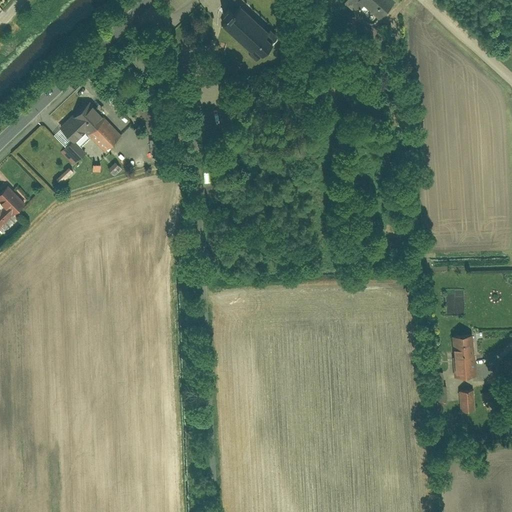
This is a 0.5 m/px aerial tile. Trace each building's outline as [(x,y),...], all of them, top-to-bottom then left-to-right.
[(360,0),(377,15),(390,0),(360,0)] [(255,57),(275,35),(268,29),(267,30),(239,5),(222,24),(250,50),(248,51),(255,57)] [(86,131),(89,134),(108,117),(92,100),(63,125),(77,140),(86,131)] [(108,117),(89,134),(104,151),(123,134),(108,117)] [(164,149),(162,132),(153,133),(153,138),(151,138),(152,150),(164,149)] [(87,152),(77,140),(69,147),(79,159),(87,152)] [(110,168),(114,173),(122,166),(117,161),(110,168)] [(76,172),(71,165),(58,176),(64,183),(76,172)] [(155,168),(156,190),(173,189),(172,168),(155,168)] [(12,185),(0,195),(0,226),(0,227),(27,201),(12,185)] [(455,375),(473,374),(470,334),(452,336),(455,375)] [(434,402),(446,401),(445,385),(434,385),(434,402)] [(472,409),(470,389),(459,390),(461,410),(472,409)] [(491,390),(481,394),(484,402),(494,398),(491,390)]
